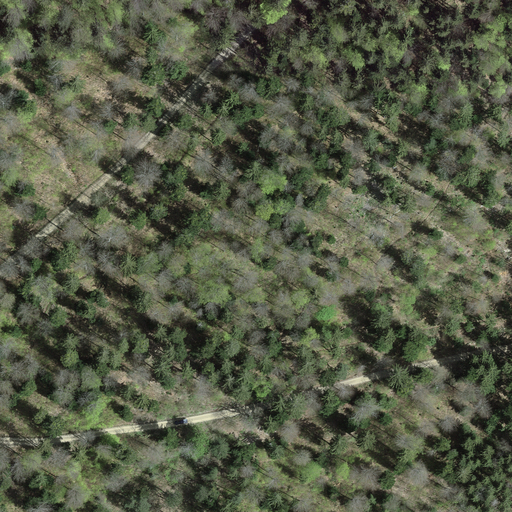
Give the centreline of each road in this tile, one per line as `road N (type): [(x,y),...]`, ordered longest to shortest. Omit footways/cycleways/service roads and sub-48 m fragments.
road 1 (track): [(511,348),(170,424),(0,440)]
road 2 (track): [(0,276),(78,210),(186,87),(299,0)]
